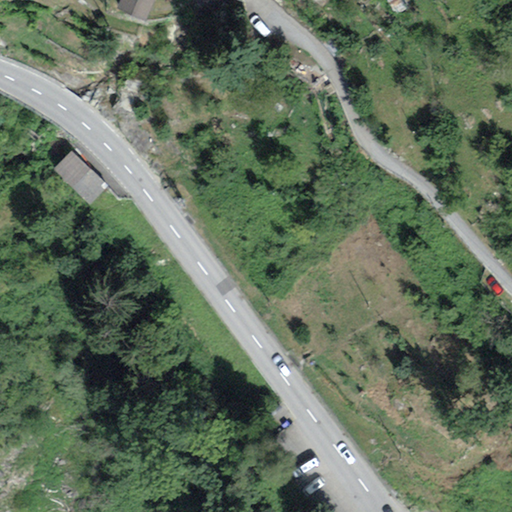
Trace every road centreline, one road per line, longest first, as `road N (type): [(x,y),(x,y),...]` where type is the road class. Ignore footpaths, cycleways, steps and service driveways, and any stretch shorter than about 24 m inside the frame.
road 1 (tertiary): [(380,511),(151,197),(81,120),(0,74)]
road 2 (residential): [(253,0),(325,60),(364,142),(442,206),(511,287)]
